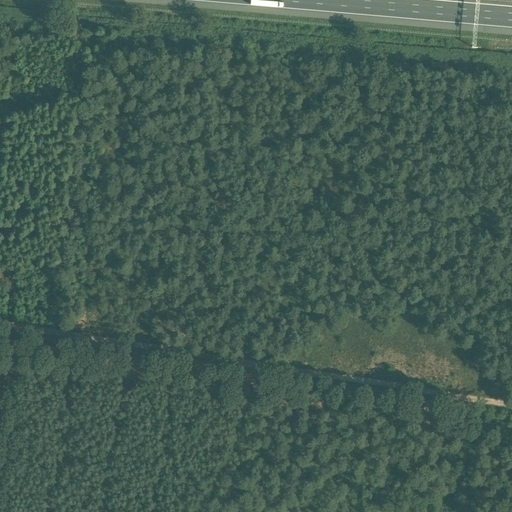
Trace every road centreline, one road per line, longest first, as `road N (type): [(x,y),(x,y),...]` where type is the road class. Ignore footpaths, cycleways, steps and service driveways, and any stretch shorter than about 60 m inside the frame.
road 1 (track): [(511,405),(0,323)]
road 2 (motorway): [(324,0),(511,15)]
